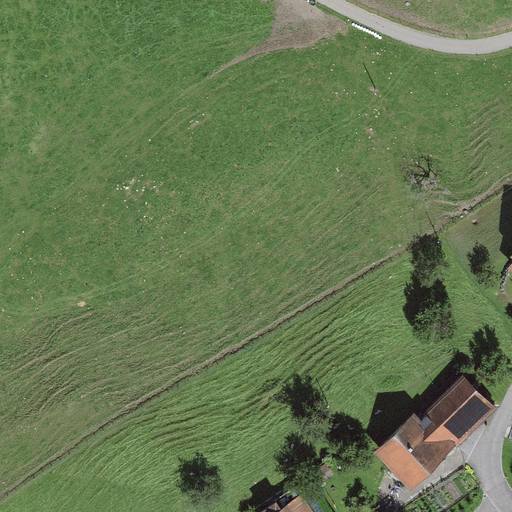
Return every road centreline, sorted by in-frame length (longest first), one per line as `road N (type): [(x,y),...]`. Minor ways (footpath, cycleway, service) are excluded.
road 1 (unclassified): [(511,41),(447,47),(319,0)]
road 2 (unclassified): [(511,402),(487,457),(511,511)]
